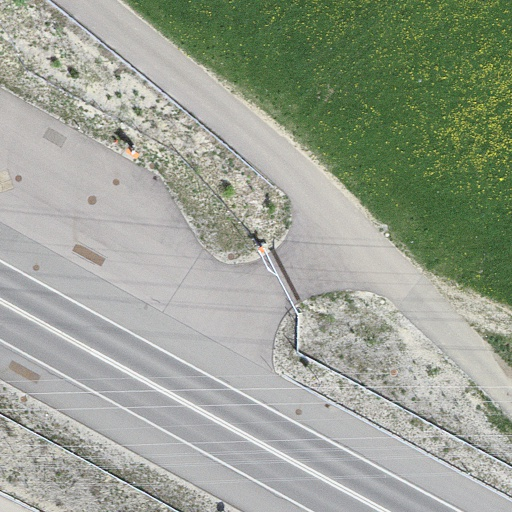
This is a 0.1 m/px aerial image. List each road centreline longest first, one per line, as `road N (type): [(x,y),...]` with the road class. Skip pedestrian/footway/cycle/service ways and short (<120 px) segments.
road 1 (track): [(82,0),(286,171),(511,391)]
road 2 (trunk): [(0,300),(388,511)]
